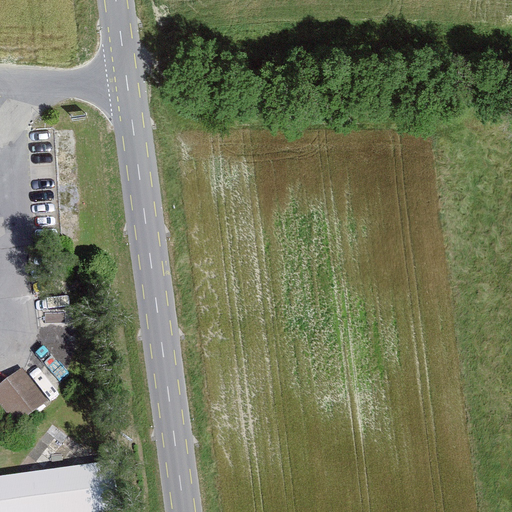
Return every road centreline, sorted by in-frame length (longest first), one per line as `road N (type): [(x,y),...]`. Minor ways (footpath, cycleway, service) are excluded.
road 1 (secondary): [(184,511),(117,0)]
road 2 (track): [(125,64),(218,44),(412,43),(511,57)]
road 3 (unknown): [(0,265),(14,234),(2,129),(23,82)]
